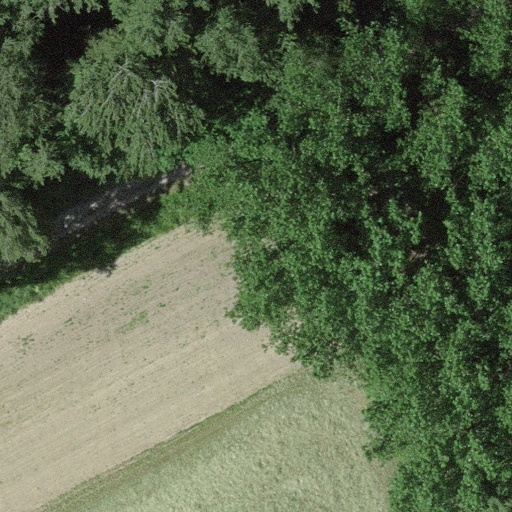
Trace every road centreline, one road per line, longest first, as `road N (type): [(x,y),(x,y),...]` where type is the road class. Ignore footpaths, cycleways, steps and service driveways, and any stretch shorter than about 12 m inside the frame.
road 1 (track): [(0,261),(499,0)]
road 2 (track): [(33,243),(40,211),(215,0)]
